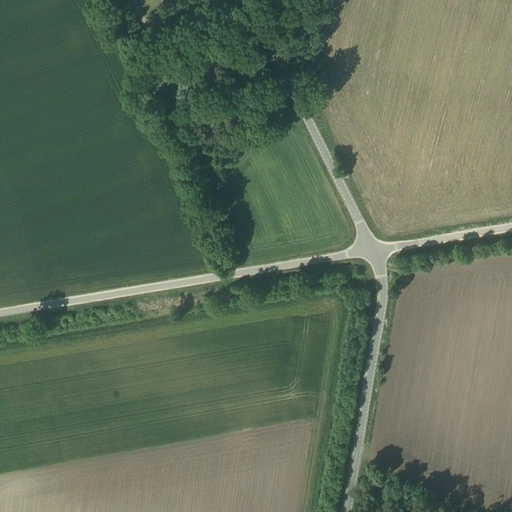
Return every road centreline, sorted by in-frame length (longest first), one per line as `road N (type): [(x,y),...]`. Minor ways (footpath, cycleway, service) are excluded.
road 1 (unclassified): [(383,252),(0,314)]
road 2 (unclassified): [(383,252),(250,0)]
road 3 (unclassified): [(350,511),(386,296),(383,252)]
road 4 (unclassified): [(511,230),(383,252)]
